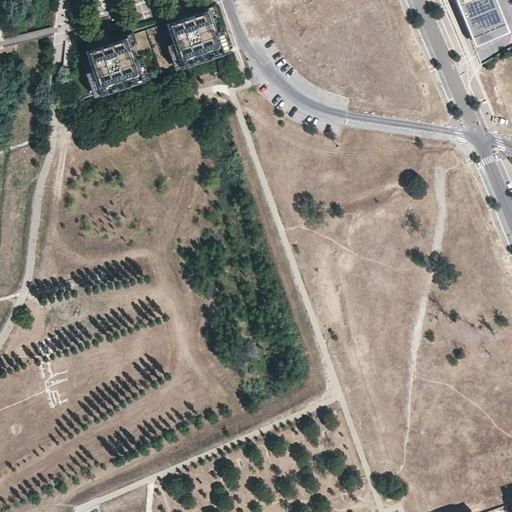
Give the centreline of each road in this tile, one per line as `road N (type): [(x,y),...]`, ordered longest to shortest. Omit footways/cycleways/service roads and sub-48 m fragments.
road 1 (residential): [(480,138),(321,111),(266,65),(230,0)]
road 2 (track): [(52,134),(204,88),(231,92)]
